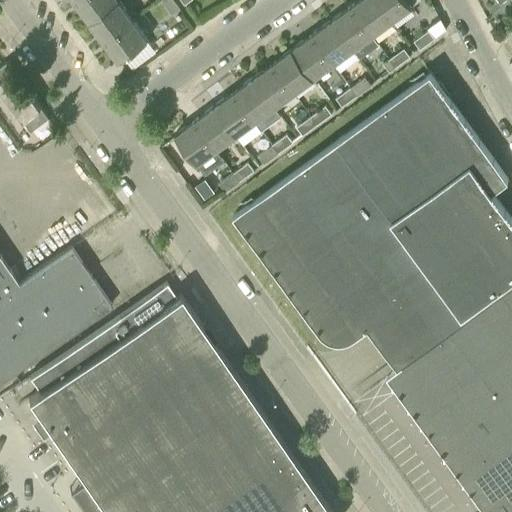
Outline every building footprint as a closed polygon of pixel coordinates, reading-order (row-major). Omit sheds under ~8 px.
[(75,0),(90,19),(115,0),(75,0)] [(104,39),(134,17),(121,0),(115,0),(90,19),(104,39)] [(175,0),(162,0),(172,12),(180,6),(175,0)] [(391,20),(376,0),(357,0),(351,5),(372,34),(391,20)] [(412,5),(408,0),(376,0),(391,20),(412,5)] [(372,34),(351,5),(331,19),(353,48),(372,34)] [(134,17),(104,39),(119,59),(149,37),(134,17)] [(353,48),(331,19),(312,33),(333,62),(353,48)] [(421,47),(435,36),(429,29),(415,40),(421,47)] [(333,62),(312,33),(293,47),(314,76),(333,62)] [(389,57),(395,65),(410,54),(404,46),(389,57)] [(314,76),(293,47),(273,61),(295,91),(314,76)] [(395,65),(389,57),(383,62),(389,70),(395,65)] [(295,91),(273,61),(254,76),(275,105),(295,91)] [(511,511),(511,217),(492,189),(508,177),(431,71),(234,214),(272,269),(319,331),(323,336),(327,339),(331,341),(337,342),(342,342),(347,341),(353,338),(377,321),(406,362),(387,375),(486,511),(511,511)] [(11,84),(4,76),(0,78),(0,87),(31,130),(49,117),(20,77),(11,84)] [(275,105),(254,76),(235,90),(256,119),(263,128),(281,114),(275,105)] [(351,87),(356,94),(371,83),(365,76),(351,87)] [(356,94),(351,87),(336,97),(341,105),(356,94)] [(256,119),(235,90),(215,104),(237,133),(256,119)] [(237,133),(215,104),(196,118),(217,147),(237,133)] [(312,114),(317,122),(331,112),(326,104),(312,114)] [(297,125),(303,133),(317,122),(312,114),(297,125)] [(217,147),(196,118),(176,133),(197,162),(217,147)] [(278,151),(293,140),(287,132),(272,143),(278,151)] [(278,151),(272,143),(258,154),(263,161),(278,151)] [(233,171),(239,180),(254,169),(248,161),(233,171)] [(239,180),(233,171),(219,182),(225,190),(239,180)] [(19,280),(0,293),(0,373),(8,368),(11,373),(112,304),(71,244),(19,280)] [(0,293),(19,280),(0,253),(0,293)] [(107,511),(164,511),(279,434),(180,291),(176,294),(166,280),(30,375),(39,388),(28,396),(96,495),(90,499),(98,511),(106,511),(107,511)] [(332,511),(279,434),(164,511),(332,511)]
